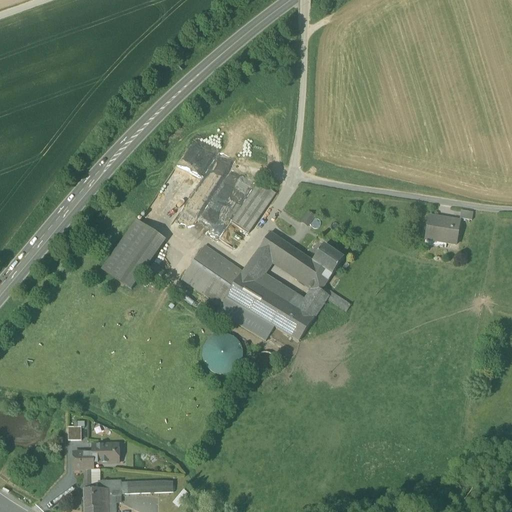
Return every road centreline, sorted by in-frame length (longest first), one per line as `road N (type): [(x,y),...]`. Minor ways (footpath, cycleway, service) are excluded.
road 1 (primary): [(287,0),(138,130),(0,290)]
road 2 (residential): [(511,210),(291,179)]
road 3 (track): [(291,179),(305,0)]
